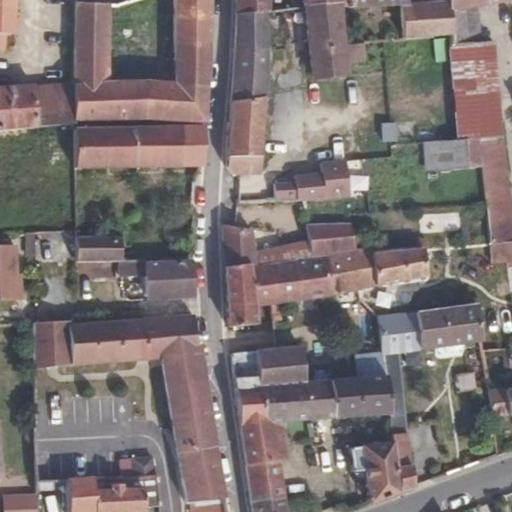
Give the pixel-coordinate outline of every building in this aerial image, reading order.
[(0,0),(0,49),(6,49),(6,34),(15,34),(16,0),(0,0)] [(206,123),(211,60),(212,0),(177,0),(176,85),(108,84),(110,16),(123,16),(123,5),(76,4),(74,83),(74,118),(130,118),(206,123)] [(237,0),(237,17),(270,15),(270,0),(237,0)] [(342,6),(341,0),(309,0),(310,9),(342,6)] [(410,4),(409,0),(352,0),(353,8),(403,6),(405,38),(452,38),(451,13),(450,4),(410,4)] [(511,3),(511,0),(449,0),(450,4),(451,13),(479,10),(511,3)] [(345,44),(342,6),(310,9),(315,81),(348,76),(347,62),(367,61),(366,44),(345,44)] [(481,46),(479,10),(451,13),(452,38),(452,49),(481,46)] [(261,174),(269,39),(290,37),(290,12),(270,15),(237,17),(237,55),(231,124),(229,128),(227,167),(236,182),(248,181),(249,175),(261,174)] [(500,97),(497,48),(497,45),(481,46),(452,49),(462,145),(481,143),(505,141),(500,97)] [(74,118),(74,83),(36,86),(38,127),(74,124),(74,118)] [(0,130),(38,127),(36,86),(0,88),(0,130)] [(202,168),(206,130),(76,128),(77,167),(202,168)] [(511,244),(511,210),(505,141),(481,143),(484,169),(487,205),(492,246),(511,244)] [(484,169),(481,143),(462,145),(452,146),(456,172),(484,169)] [(348,201),(348,183),(347,167),(323,168),(324,180),(297,181),(297,183),(297,202),(307,202),(348,201)] [(297,202),(297,183),(279,183),(279,188),(277,188),(278,203),(297,202)] [(78,227),(32,229),(33,261),(77,259),(78,237),(78,227)] [(312,256),(356,250),(352,229),(310,230),(308,231),(310,246),(257,256),(254,232),(237,228),(226,227),(228,268),(258,265),(259,269),(278,267),(312,262),(312,256)] [(122,237),(78,237),(77,259),(119,258),(123,258),(122,237)] [(0,300),(19,299),(15,244),(0,244),(0,300)] [(450,273),(448,249),(375,257),(375,252),(357,255),(312,262),(278,267),(281,301),(326,297),(450,273)] [(123,258),(119,258),(119,276),(149,276),(151,298),(194,296),(192,264),(148,265),(148,258),(123,258)] [(281,301),(278,267),(259,269),(258,265),(228,268),(228,295),(231,329),(257,325),(256,303),(272,302),(281,301)] [(281,301),(272,302),(273,323),(282,321),(281,301)] [(479,305),(418,312),(422,350),(481,342),(484,341),(479,305)] [(418,312),(380,317),(383,354),(422,350),(418,312)] [(35,320),(38,478),(69,478),(69,475),(82,475),(79,361),(167,358),(188,503),(193,502),(226,498),(206,366),(202,345),(197,345),(195,318),(73,323),(73,317),(35,320)] [(307,384),(303,347),(256,352),(260,379),(261,388),(307,384)] [(511,350),(503,351),(504,370),(511,369),(511,350)] [(385,377),(383,364),(357,366),(358,379),(385,377)] [(261,388),(266,424),(273,423),(390,414),(385,377),(358,379),(307,384),(261,388)] [(260,379),(235,381),(242,425),(266,424),(261,388),(260,379)] [(511,415),(511,391),(490,392),(488,392),(492,416),(511,415)] [(285,511),(273,423),(266,424),(242,425),(254,511),(285,511)] [(415,487),(408,433),(392,435),(393,443),(400,492),(415,487)] [(400,492),(393,443),(350,449),(353,472),(367,471),(370,503),(400,492)] [(160,476),(158,454),(98,455),(98,475),(98,476),(160,476)] [(98,511),(98,476),(98,475),(82,475),(69,475),(69,478),(38,478),(37,496),(40,496),(41,509),(69,509),(69,511),(98,511)] [(164,508),(160,476),(98,476),(98,511),(148,511),(149,508),(164,508)] [(40,511),(41,509),(40,496),(37,496),(11,497),(11,511),(40,511)] [(227,511),(226,498),(193,502),(193,511),(227,511)]
